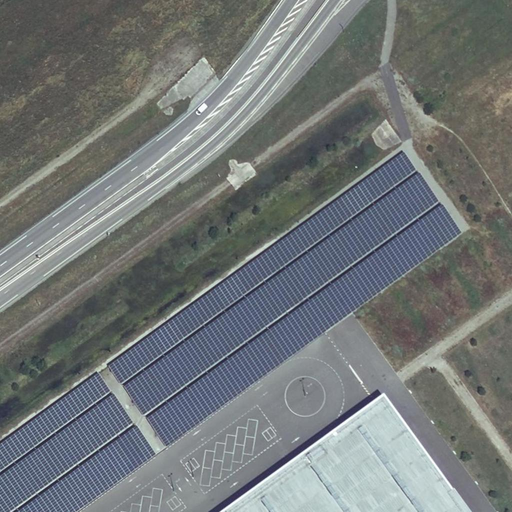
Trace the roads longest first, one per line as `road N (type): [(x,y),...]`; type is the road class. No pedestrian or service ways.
road 1 (secondary): [(0,296),(204,146),(258,98),(304,40)]
road 2 (secondary): [(291,0),(187,128),(0,266)]
